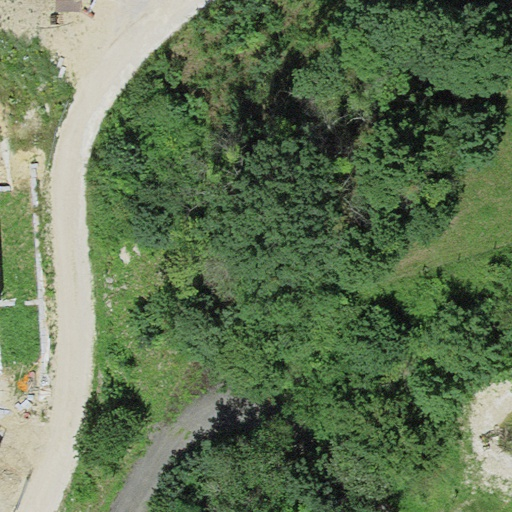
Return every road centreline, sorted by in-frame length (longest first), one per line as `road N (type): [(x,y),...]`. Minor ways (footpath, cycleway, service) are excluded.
road 1 (track): [(33,511),(75,413),(74,202),(86,128),(124,63),(176,0)]
road 2 (track): [(125,511),(205,413),(261,413),(356,511)]
